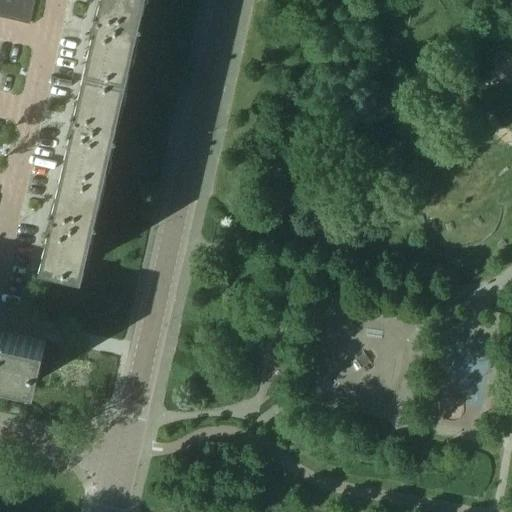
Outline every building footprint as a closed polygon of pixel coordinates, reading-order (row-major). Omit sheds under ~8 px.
[(0,0),(0,15),(6,17),(9,0),(0,0)] [(18,20),(22,0),(9,0),(6,17),(18,20)] [(30,23),(35,1),(33,0),(22,0),(18,20),(30,23)] [(130,69),(145,0),(101,0),(96,26),(88,60),(130,69)] [(107,170),(130,69),(88,60),(74,124),(65,161),(107,170)] [(85,267),(107,170),(65,161),(51,222),(44,257),(85,267)] [(0,330),(0,373),(37,382),(46,340),(0,330)] [(235,456),(233,472),(244,474),(247,458),(235,456)]
